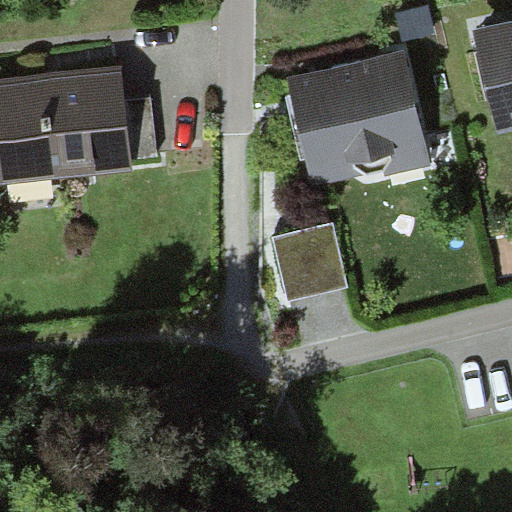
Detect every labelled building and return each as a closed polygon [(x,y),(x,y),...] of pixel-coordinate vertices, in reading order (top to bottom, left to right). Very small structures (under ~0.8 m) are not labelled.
[(427,2),(399,10),(407,41),(436,34),(427,2)] [(511,8),(474,18),(498,119),(511,115),(511,8)] [(430,155),(401,39),(290,66),(299,102),(317,175),(386,158),(388,165),(430,155)] [(51,66),(0,71),(0,152),(3,181),(138,167),(136,153),(157,151),(151,91),(125,94),(121,58),(51,66)] [(333,218),(273,233),(288,295),(348,280),(333,218)]
